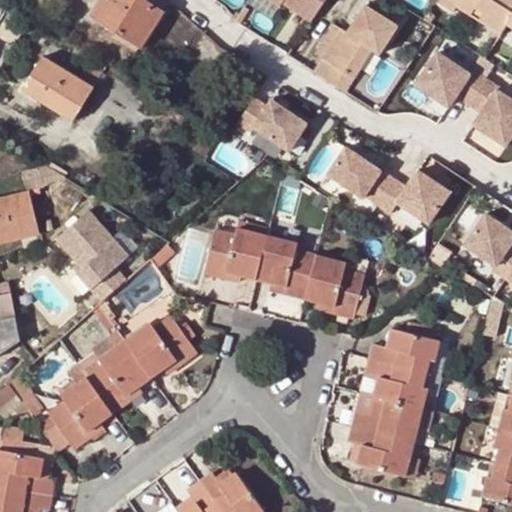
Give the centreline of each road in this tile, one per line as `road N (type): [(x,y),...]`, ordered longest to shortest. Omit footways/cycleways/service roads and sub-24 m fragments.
road 1 (residential): [(184,0),(374,125),(417,129),(511,188)]
road 2 (residential): [(293,460),(313,348),(251,339),(230,392)]
road 3 (residential): [(87,511),(101,488),(230,392)]
